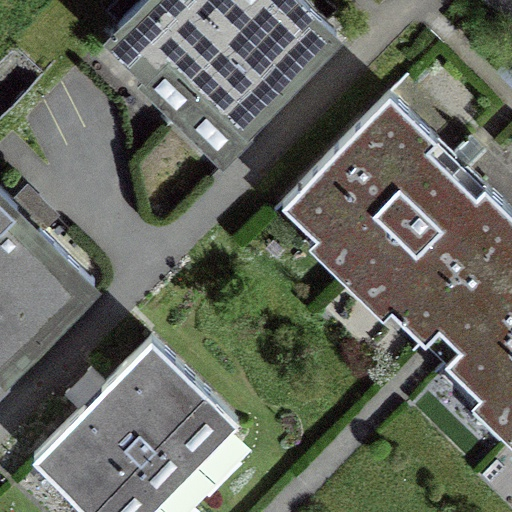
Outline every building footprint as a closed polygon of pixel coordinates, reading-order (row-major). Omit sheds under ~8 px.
[(135,0),(103,33),(230,159),(346,42),(302,0),(135,0)] [(511,52),(494,72),(511,87),(511,52)] [(446,335),(457,346),(443,360),(511,427),(511,214),(463,166),(455,175),(450,170),(444,165),(453,156),(387,92),(280,201),(422,340),(437,326),(446,335)] [(0,404),(111,295),(25,208),(0,183),(0,404)] [(87,395),(30,451),(91,511),(129,511),(133,509),(135,511),(177,511),(241,449),(212,419),(223,407),(149,333),(87,395)]
